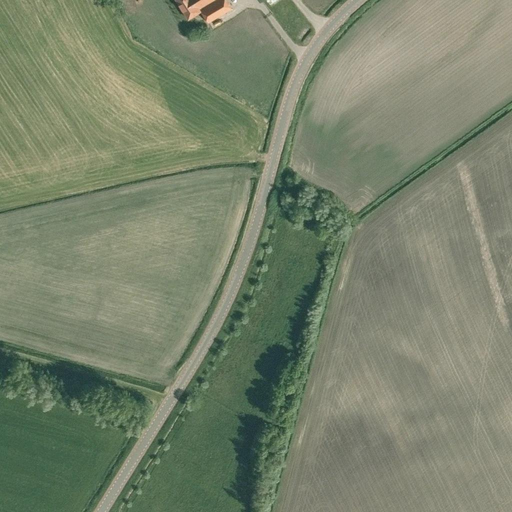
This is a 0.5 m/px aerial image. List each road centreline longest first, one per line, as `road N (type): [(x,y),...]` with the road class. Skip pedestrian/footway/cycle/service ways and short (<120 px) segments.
road 1 (secondary): [(100,511),(233,286),(295,79),(357,0)]
road 2 (track): [(511,124),(363,235),(281,511)]
